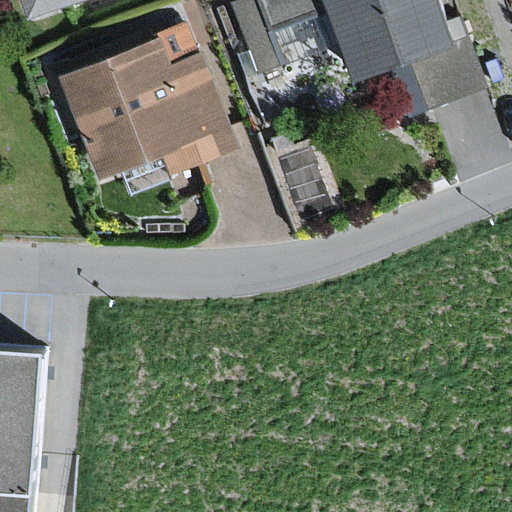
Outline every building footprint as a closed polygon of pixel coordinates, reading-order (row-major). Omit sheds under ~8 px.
[(34,0),(41,19),(93,0),(34,0)] [(276,30),(263,0),(244,0),(233,4),(261,75),(289,65),(276,30)] [(263,0),(276,30),(340,6),(337,0),(263,0)] [(449,0),(337,0),(340,6),(353,41),(369,83),(390,75),(417,64),(467,45),(449,0)] [(340,6),(276,30),(289,65),(353,41),(340,6)] [(192,21),(163,33),(166,40),(173,59),(202,47),(192,21)] [(166,40),(72,78),(114,181),(163,161),(171,180),(248,149),(211,57),(178,70),(173,59),(166,40)] [(467,45),(417,64),(433,107),(434,109),(493,87),(476,42),(467,45)] [(417,64),(390,75),(403,108),(417,103),(420,111),(433,107),(417,64)] [(511,103),(495,106),(499,128),(511,125),(511,103)] [(0,491),(46,495),(57,353),(0,349),(0,491)] [(0,511),(44,511),(46,495),(0,491),(0,511)]
